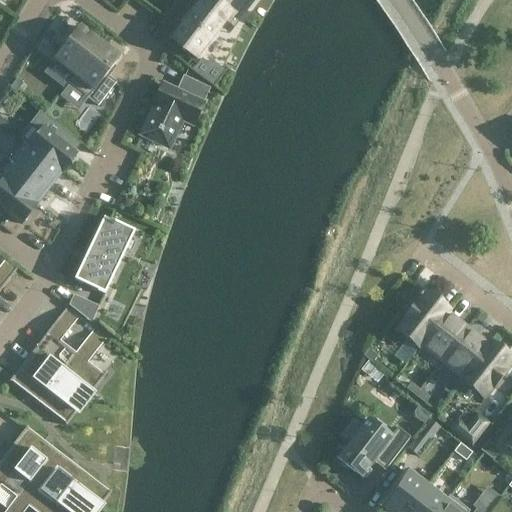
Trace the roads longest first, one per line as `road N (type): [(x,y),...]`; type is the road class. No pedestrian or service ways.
road 1 (residential): [(83,0),(150,51),(45,275),(0,239)]
road 2 (residential): [(489,141),(389,0)]
